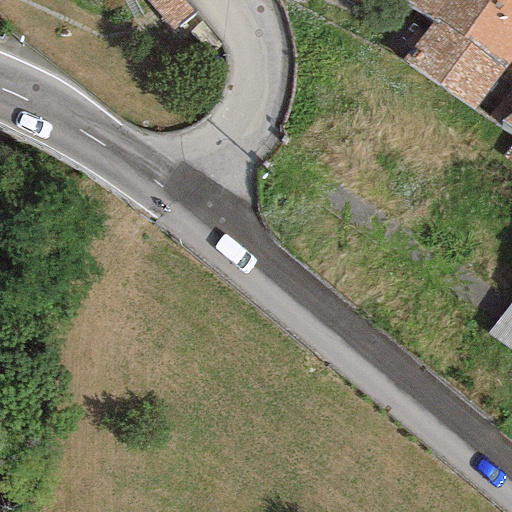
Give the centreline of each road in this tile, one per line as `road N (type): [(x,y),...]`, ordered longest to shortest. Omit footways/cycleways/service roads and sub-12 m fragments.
road 1 (tertiary): [(511,483),(179,200)]
road 2 (residential): [(179,200),(237,132),(254,98),(256,38),(225,0)]
road 3 (tertiary): [(179,200),(58,118),(0,91)]
